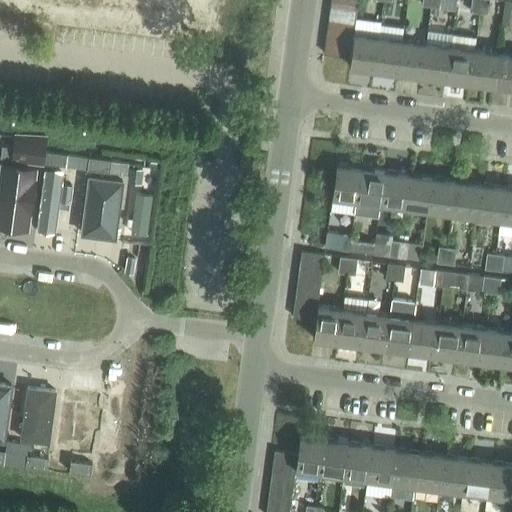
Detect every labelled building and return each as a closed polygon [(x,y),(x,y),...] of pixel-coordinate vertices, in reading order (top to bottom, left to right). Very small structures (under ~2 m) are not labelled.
[(357,9),(357,0),(331,0),(331,5),(357,9)] [(439,0),(439,5),(439,6),(455,9),(456,0),(439,0)] [(479,11),(480,0),(471,0),(471,10),(479,11)] [(488,0),(480,0),(479,11),(487,12),(488,0)] [(356,16),(357,9),(331,5),(329,17),(355,21),(356,16)] [(350,56),(349,64),(375,68),(381,19),(356,16),(355,21),(354,33),(352,44),(350,56)] [(354,33),(355,21),(329,17),(327,29),(354,33)] [(381,23),(375,68),(398,71),(402,38),(404,26),(381,23)] [(352,44),(354,33),(327,29),(326,41),(352,44)] [(422,74),(427,41),(402,38),(398,71),(422,74)] [(350,56),(352,44),(326,41),(324,53),(350,56)] [(446,78),(451,44),(427,41),(422,74),(446,78)] [(469,81),(473,47),(451,44),(446,78),(469,81)] [(493,84),(498,51),(473,47),(469,81),(493,84)] [(511,86),(511,52),(498,51),(493,84),(511,86)] [(48,135),(16,135),(14,145),(46,150),(48,135)] [(45,161),(46,150),(14,145),(2,144),(1,156),(45,161)] [(88,167),(90,155),(46,150),(45,161),(66,164),(88,167)] [(130,161),(90,155),(88,167),(128,173),(130,161)] [(2,162),(0,180),(0,223),(28,227),(36,167),(2,162)] [(357,198),(362,165),(336,162),(332,195),(357,198)] [(357,198),(355,211),(379,215),(380,201),(385,168),(362,165),(357,198)] [(143,167),(131,166),(129,178),(141,180),(143,167)] [(405,205),(409,171),(385,168),(380,201),(405,205)] [(429,208),(433,175),(409,171),(405,205),(429,208)] [(59,187),(61,177),(42,174),(33,233),(50,236),(55,207),(64,209),(68,188),(59,187)] [(451,211),(456,178),(433,175),(429,208),(451,211)] [(476,214),(480,181),(456,178),(451,211),(476,214)] [(121,185),(85,181),(79,235),(115,239),(121,185)] [(500,218),(504,184),(480,181),(476,214),(500,218)] [(511,219),(511,185),(504,184),(500,218),(511,219)] [(152,193),(136,191),(131,231),(146,233),(152,193)] [(344,230),(327,228),(324,246),(341,247),(343,232),(344,230)] [(350,248),(352,233),(343,232),(341,247),(350,248)] [(351,238),(350,248),(374,252),(375,241),(351,238)] [(397,255),(399,239),(391,238),(389,254),(397,255)] [(408,240),(399,239),(397,255),(406,256),(408,240)] [(446,261),(448,246),(439,245),(437,260),(446,261)] [(448,246),(446,261),(454,262),(456,247),(448,246)] [(322,264),(324,252),(301,249),(300,261),(322,264)] [(493,268),(496,252),(487,251),(485,267),(493,268)] [(511,270),(511,254),(496,252),(493,268),(511,270)] [(136,256),(128,255),(125,270),(133,272),(136,256)] [(346,271),(349,256),(340,255),(339,270),(346,271)] [(357,257),(349,256),(346,271),(355,273),(357,257)] [(321,275),(322,264),(300,261),(298,272),(321,275)] [(394,278),(396,262),(388,261),(386,277),(394,278)] [(405,263),(396,262),(394,278),(403,279),(405,263)] [(443,284),(445,269),(436,268),(434,283),(443,284)] [(466,287),(468,272),(445,269),(443,284),(466,287)] [(319,284),(321,275),(298,272),(297,281),(319,284)] [(490,291),(492,275),(484,274),(482,290),(490,291)] [(499,292),(501,276),(492,275),(490,291),(499,292)] [(318,295),(319,284),(297,281),(296,292),(318,295)] [(316,307),(317,303),(318,295),(296,292),(294,304),(316,307)] [(410,349),(414,316),(416,300),(393,297),(391,312),(386,346),(410,349)] [(338,340),(342,306),(317,303),(316,307),(315,318),(312,336),(338,340)] [(315,318),(316,307),(294,304),(293,315),(315,318)] [(361,343),(366,309),(342,306),(338,340),(361,343)] [(386,346),(391,312),(366,309),(361,343),(386,346)] [(433,352),(437,319),(414,316),(410,349),(433,352)] [(457,356),(461,322),(437,319),(433,352),(457,356)] [(481,359),(485,325),(461,322),(457,356),(481,359)] [(505,362),(510,328),(485,325),(481,359),(505,362)] [(0,443),(4,444),(9,390),(0,388),(0,443)] [(66,390),(58,446),(90,450),(93,429),(97,429),(99,413),(95,412),(98,394),(66,390)] [(48,444),(55,397),(16,391),(9,438),(48,444)] [(321,469),(325,436),(301,432),(298,452),(296,462),(296,466),(321,469)] [(344,473),(349,439),(325,436),(321,469),(344,473)] [(47,468),(49,456),(27,453),(28,447),(32,448),(33,443),(7,439),(6,450),(4,462),(47,468)] [(368,476),(373,442),(349,439),(344,473),(368,476)] [(392,479),(397,445),(373,442),(368,476),(392,479)] [(416,482),(420,449),(397,445),(392,479),(416,482)] [(296,462),(298,452),(276,449),(274,459),(296,462)] [(439,485),(444,452),(420,449),(416,482),(439,485)] [(463,489),(468,455),(444,452),(439,485),(463,489)] [(487,492),(492,458),(468,455),(463,489),(487,492)] [(91,474),(93,462),(49,456),(47,468),(69,471),(90,474),(91,474)] [(511,495),(511,489),(511,461),(492,458),(487,492),(511,495)] [(295,473),(296,466),(296,462),(274,459),(273,470),(295,473)] [(293,484),(295,473),(273,470),(271,481),(293,484)] [(292,495),(293,484),(271,481),(270,492),(292,495)] [(291,506),(292,495),(270,492),(268,503),(291,506)] [(289,511),(291,506),(268,503),(266,511),(289,511)]
